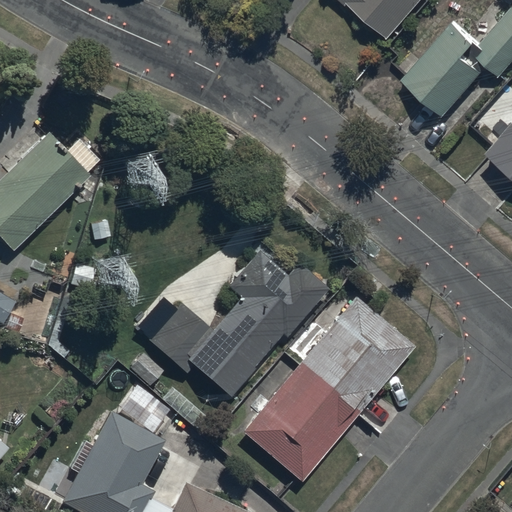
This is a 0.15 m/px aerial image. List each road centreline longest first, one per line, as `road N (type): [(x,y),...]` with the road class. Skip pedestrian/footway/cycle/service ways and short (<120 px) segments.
road 1 (tertiary): [(61,0),(227,80),(309,131),(511,311)]
road 2 (residential): [(390,511),(511,380)]
